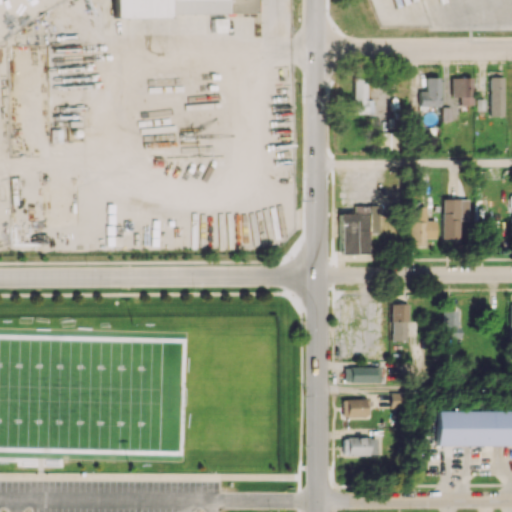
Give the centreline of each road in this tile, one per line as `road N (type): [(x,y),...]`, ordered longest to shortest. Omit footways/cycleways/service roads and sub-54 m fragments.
road 1 (residential): [(317,276),(0,278)]
road 2 (tertiary): [(314,0),(317,276)]
road 3 (tertiary): [(317,276),(319,511)]
road 4 (residential): [(511,49),(315,51)]
road 5 (residential): [(511,274),(317,276)]
road 6 (residential): [(511,499),(319,500)]
